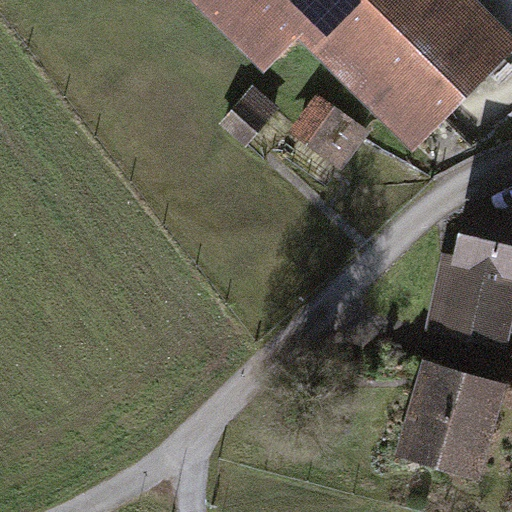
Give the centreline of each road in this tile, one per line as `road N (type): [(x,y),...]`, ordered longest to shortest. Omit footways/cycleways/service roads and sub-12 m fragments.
road 1 (residential): [(511,143),(488,147),(426,204),(185,458)]
road 2 (residential): [(185,458),(76,511)]
